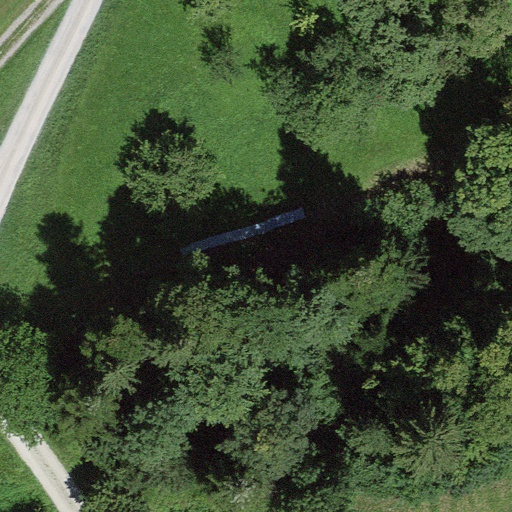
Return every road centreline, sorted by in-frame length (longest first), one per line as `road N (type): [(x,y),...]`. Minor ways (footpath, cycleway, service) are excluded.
road 1 (track): [(92,0),(0,205)]
road 2 (track): [(82,511),(0,392)]
